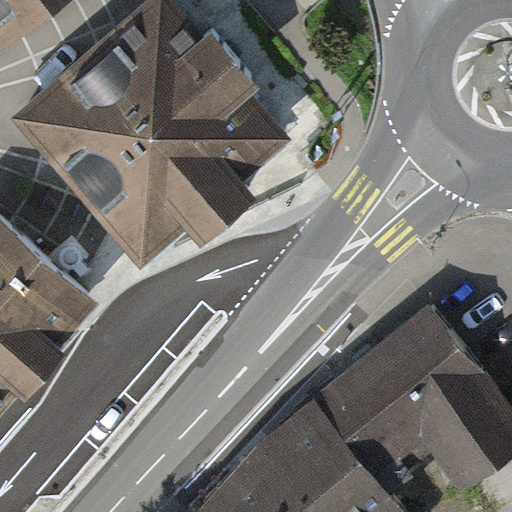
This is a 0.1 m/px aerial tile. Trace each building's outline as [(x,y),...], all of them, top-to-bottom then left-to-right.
[(0,0),(0,54),(5,61),(88,0),(0,0)] [(186,0),(165,0),(29,112),(153,261),(197,225),(210,240),(234,220),(261,198),(248,183),(297,142),(265,103),(284,87),(230,22),(215,34),(186,0)] [(0,197),(0,413),(6,407),(108,295),(0,197)] [(511,406),(442,318),(336,401),(395,475),(441,439),(474,480),(511,450),(511,406)] [(336,401),(211,499),(220,511),(403,511),(416,502),(395,475),(336,401)]
